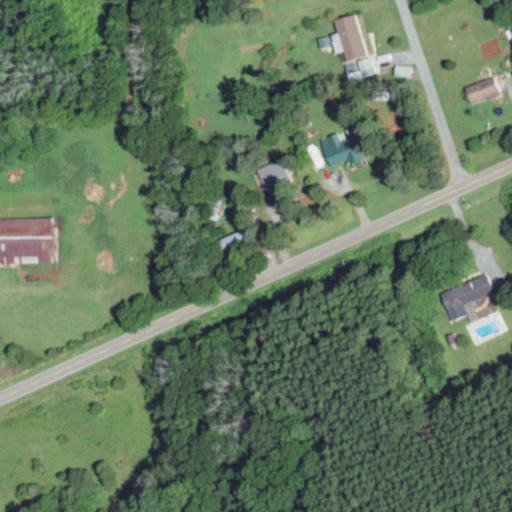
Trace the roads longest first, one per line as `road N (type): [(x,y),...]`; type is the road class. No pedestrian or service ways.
road 1 (tertiary): [(511,165),(0,401)]
road 2 (residential): [(465,187),(401,0)]
